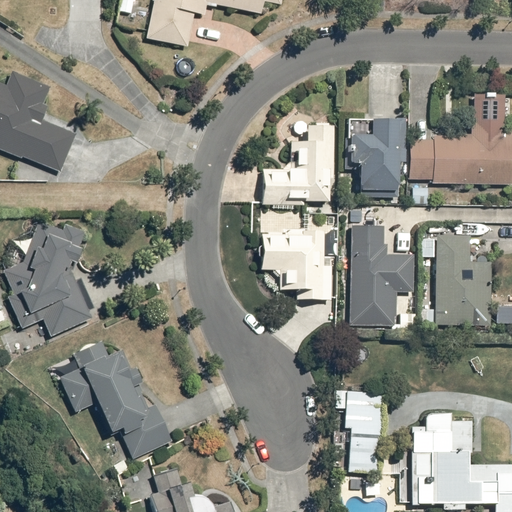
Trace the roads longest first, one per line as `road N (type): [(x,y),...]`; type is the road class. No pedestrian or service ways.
road 1 (residential): [(278,404),(208,294),(202,271),(205,197),(223,132),(273,76),(329,46),(511,45)]
road 2 (track): [(205,197),(0,204)]
